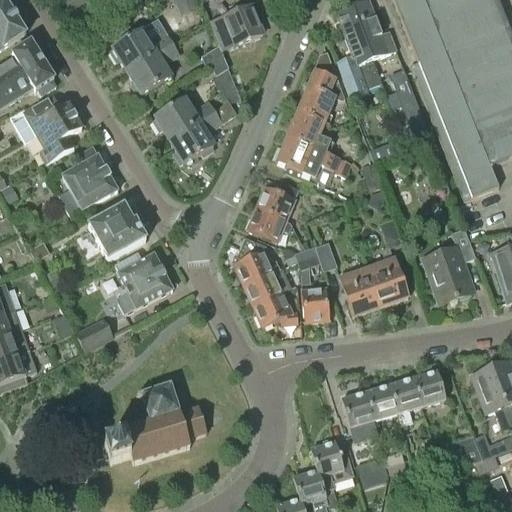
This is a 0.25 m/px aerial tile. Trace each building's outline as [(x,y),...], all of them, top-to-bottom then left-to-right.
[(170,0),(174,9),(191,2),(190,0),(170,0)] [(420,0),(390,0),(417,67),(409,70),(463,206),(471,203),(497,193),(489,171),(420,0)] [(511,161),(511,42),(495,0),(420,0),(489,171),(511,161)] [(0,54),(2,53),(24,39),(3,5),(0,7),(0,54)] [(351,12),(371,66),(396,56),(388,36),(381,39),(368,6),(351,12)] [(262,38),(260,33),(251,10),(210,27),(222,55),(262,38)] [(371,66),(351,12),(333,19),(353,72),(355,72),(364,97),(380,92),(371,66)] [(119,49),(111,54),(112,56),(109,57),(116,67),(118,66),(125,77),(169,50),(163,39),(152,46),(153,47),(148,50),(139,36),(134,40),(126,27),(112,36),(119,49)] [(0,91),(41,65),(30,47),(11,59),(13,62),(0,69),(0,91)] [(176,61),(169,50),(125,77),(132,89),(130,91),(136,101),(139,99),(140,101),(170,82),(163,70),(176,61)] [(214,82),(227,74),(228,74),(218,50),(204,58),(205,60),(200,62),(204,73),(210,70),(214,80),(214,82)] [(323,129),(334,103),(341,105),(344,104),(323,50),(327,61),(318,65),(313,76),(295,118),(323,129)] [(53,84),(41,65),(0,91),(0,113),(32,93),(34,96),(53,84)] [(214,82),(214,80),(211,82),(217,95),(220,93),(219,91),(232,85),(227,74),(214,82)] [(431,149),(402,74),(388,80),(394,97),(384,101),(389,116),(401,111),(412,140),(400,144),(405,157),(431,149)] [(213,118),(168,146),(175,158),(172,160),(179,170),(181,168),(182,170),(201,158),(202,161),(213,155),(211,152),(213,151),(205,138),(221,129),(220,128),(235,119),(229,108),(238,102),(232,85),(219,91),(220,93),(225,106),(213,118)] [(52,101),(46,104),(24,116),(22,114),(8,122),(23,149),(36,142),(43,154),(38,157),(44,169),(73,153),(66,142),(81,133),(67,110),(60,114),(52,101)] [(213,118),(207,107),(192,117),(184,104),(153,123),(154,125),(152,126),(158,136),(161,135),(168,146),(213,118)] [(295,118),(286,141),(328,159),(333,148),(318,142),(323,129),(295,118)] [(311,190),(319,171),(332,177),(338,163),(328,159),(286,141),(275,168),(286,172),(284,179),(311,190)] [(92,152),(76,161),(81,169),(61,181),(69,195),(57,201),(70,222),(117,196),(92,152)] [(350,168),(340,164),(334,178),(344,182),(350,168)] [(383,193),(373,168),(359,173),(354,175),(369,198),(383,193)] [(264,193),(255,215),(284,227),(297,195),(280,188),(275,198),(264,193)] [(10,189),(5,192),(0,193),(0,204),(3,209),(17,201),(10,189)] [(105,267),(145,245),(134,226),(131,228),(122,212),(86,232),(105,267)] [(284,227),(255,215),(246,236),(275,248),(280,235),(288,239),(291,231),(289,228),(284,227)] [(396,235),(392,223),(378,229),(387,253),(401,248),(396,235)] [(473,297),(462,268),(475,263),(464,233),(450,238),(455,252),(421,265),(438,310),(473,297)] [(511,242),(509,243),(511,251),(511,252),(490,259),(506,309),(511,306),(511,242)] [(243,292),(279,275),(275,266),(268,269),(262,257),(265,252),(244,243),(234,266),(235,269),(233,270),(243,292)] [(36,265),(49,258),(43,247),(30,255),(36,265)] [(322,277),(332,273),(336,272),(327,247),(313,252),(316,260),(319,268),(322,277)] [(316,260),(313,252),(313,251),(303,254),(306,264),(316,260)] [(306,264),(303,254),(293,258),(294,260),(296,267),(306,264)] [(113,270),(117,278),(116,279),(124,294),(117,297),(119,303),(115,305),(124,321),(172,295),(153,259),(140,266),(136,259),(113,270)] [(296,267),(294,260),(284,265),(287,272),(296,267)] [(316,260),(306,264),(309,272),(319,268),(316,260)] [(306,264),(296,267),(299,275),(300,275),(309,272),(306,264)] [(393,264),(366,274),(379,312),(407,302),(393,264)] [(38,274),(52,298),(65,290),(51,267),(38,274)] [(279,275),(243,292),(252,312),(281,299),(290,295),(281,274),(279,275)] [(308,274),(300,275),(300,290),(309,290),(308,274)] [(379,312),(366,274),(338,283),(351,322),(379,312)] [(0,319),(14,315),(4,288),(0,289),(0,319)] [(304,328),(328,325),(324,295),(301,297),(304,328)] [(291,319),(281,299),(252,312),(261,333),(279,325),(281,331),(296,329),(295,319),(291,319)] [(59,317),(53,303),(42,307),(48,321),(59,317)] [(0,319),(0,342),(21,335),(14,315),(0,319)] [(75,341),(84,357),(111,343),(103,326),(75,341)] [(21,335),(0,342),(0,367),(29,357),(21,335)] [(29,357),(0,367),(0,397),(27,387),(25,382),(36,377),(29,357)] [(511,382),(506,366),(487,373),(510,434),(511,433),(511,382)] [(510,434),(487,373),(468,380),(484,421),(493,417),(496,425),(496,426),(500,438),(510,434)] [(411,383),(420,412),(444,404),(436,376),(411,383)] [(420,412),(411,383),(388,390),(396,419),(400,431),(411,428),(408,415),(420,412)] [(198,413),(179,419),(170,390),(143,399),(137,396),(135,400),(141,403),(148,426),(122,435),(124,441),(103,448),(109,469),(130,462),(132,468),(189,452),(186,444),(206,438),(198,413)] [(396,419),(388,390),(364,398),(373,426),(396,419)] [(373,426),(364,398),(340,405),(348,433),(373,426)] [(508,455),(503,443),(488,450),(483,439),(472,443),(481,466),(508,455)] [(511,439),(503,443),(508,455),(511,452),(511,439)] [(460,457),(453,459),(474,469),(481,466),(472,443),(471,441),(457,446),(460,457)] [(338,461),(334,447),(331,448),(329,444),(322,446),(322,451),(309,454),(316,475),(325,504),(327,511),(334,511),(337,511),(332,494),(334,493),(332,487),(352,481),(345,459),(338,461)] [(457,446),(432,453),(436,464),(453,459),(460,457),(457,446)] [(436,464),(432,453),(416,458),(419,469),(436,464)] [(383,462),(386,472),(403,467),(400,457),(383,462)] [(386,472),(383,462),(367,467),(370,477),(386,472)] [(316,475),(292,483),(298,504),(299,503),(301,511),(313,511),(312,508),(325,504),(316,475)] [(494,498),(505,493),(500,480),(488,485),(494,498)] [(505,493),(494,498),(499,510),(511,506),(505,493)] [(301,511),(299,503),(298,504),(275,511),(274,511),(301,511)]
